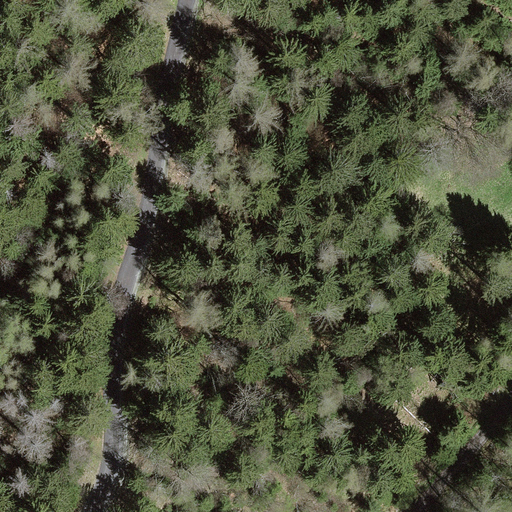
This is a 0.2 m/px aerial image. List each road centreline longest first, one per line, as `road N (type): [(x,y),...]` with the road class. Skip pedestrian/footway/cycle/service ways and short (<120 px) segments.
road 1 (unclassified): [(95,511),(113,446),(117,318),(148,212),(165,88),(188,0)]
road 2 (track): [(511,398),(419,511)]
